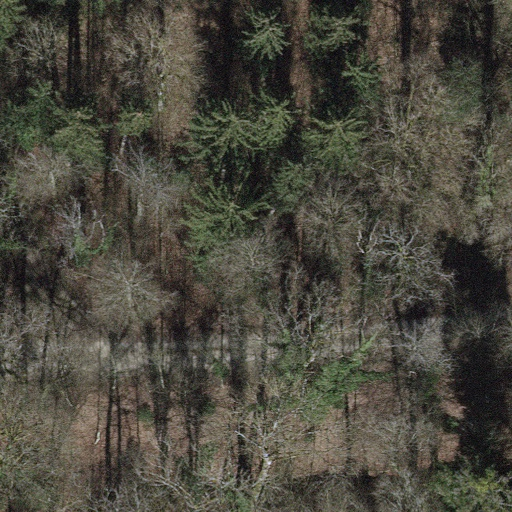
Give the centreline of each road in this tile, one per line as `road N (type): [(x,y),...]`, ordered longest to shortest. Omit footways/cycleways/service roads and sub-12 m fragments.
road 1 (track): [(0,345),(511,312)]
road 2 (track): [(88,343),(0,178)]
